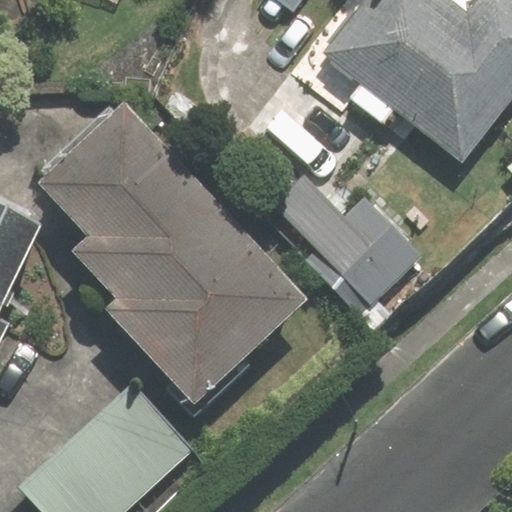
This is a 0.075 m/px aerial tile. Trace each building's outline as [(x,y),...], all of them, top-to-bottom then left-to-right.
[(511,111),(511,0),(345,0),(291,73),(347,114),(364,92),(470,169),(511,111)] [(291,0),(306,8),(310,0),(291,0)] [(141,96),(52,177),(105,236),(88,252),(132,300),(119,312),(206,407),(325,298),(141,96)] [(0,359),(57,224),(0,200),(0,359)] [(136,511),(202,452),(137,381),(24,485),(48,511),(136,511)]
